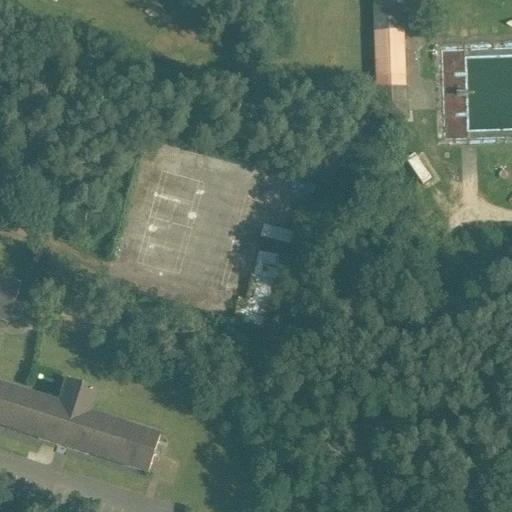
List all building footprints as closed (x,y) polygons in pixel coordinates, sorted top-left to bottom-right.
[(373,0),(377,86),(351,87),(352,115),(378,115),(378,119),(405,118),(400,0),(373,0)] [(264,225),(262,236),(295,244),(297,232),(264,225)] [(263,265),(254,288),(273,296),(282,273),(263,265)] [(0,321),(8,324),(20,288),(0,281),(0,321)] [(97,392),(67,382),(59,406),(0,386),(0,426),(37,439),(37,440),(87,456),(88,455),(148,474),(159,438),(89,415),(97,392)]
